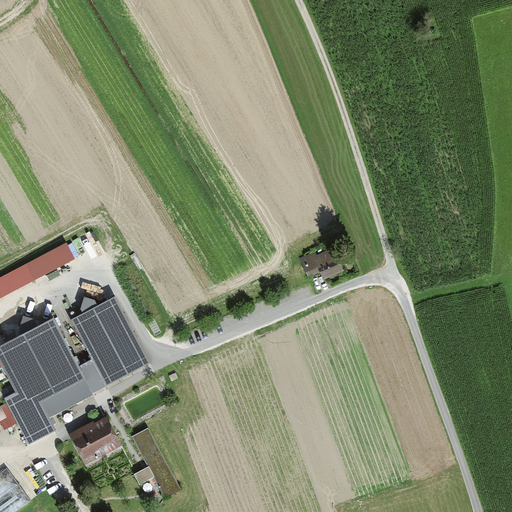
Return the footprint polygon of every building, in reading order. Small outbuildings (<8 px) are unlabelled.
[(63,243),(0,276),(0,294),(72,258),(63,243)] [(313,254),(299,259),(306,274),(319,269),(322,277),(340,270),(332,251),(315,258),(313,254)] [(102,388),(145,364),(108,300),(68,322),(88,360),(102,388)] [(67,350),(50,320),(0,346),(0,367),(6,381),(21,374),(67,350)] [(75,368),(67,350),(21,374),(28,386),(7,399),(28,438),(52,425),(47,417),(102,388),(88,360),(75,368)] [(0,422),(9,417),(1,405),(0,405),(0,422)] [(84,463),(118,446),(105,418),(69,436),(84,463)] [(162,498),(177,491),(145,428),(130,436),(162,498)] [(4,469),(0,472),(0,511),(14,511),(28,503),(4,469)]
